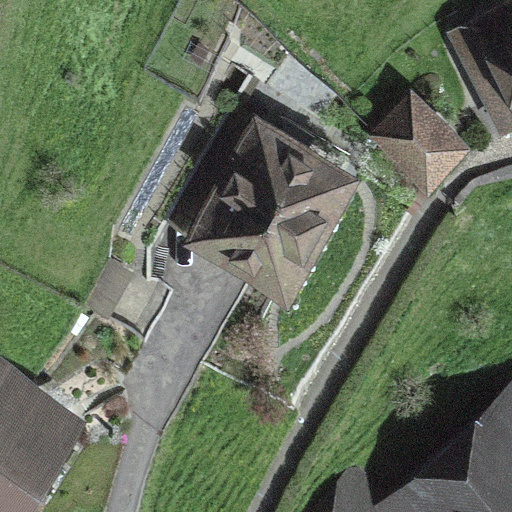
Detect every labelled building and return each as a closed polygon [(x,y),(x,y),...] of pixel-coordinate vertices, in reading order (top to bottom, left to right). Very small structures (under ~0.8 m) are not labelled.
[(452,29),(502,124),(511,118),(511,2),(479,21),(477,16),(452,29)] [(378,130),(414,161),(445,127),(411,94),(378,130)] [(203,228),(281,272),(338,171),(257,126),(203,228)] [(82,305),(135,332),(161,285),(110,256),(82,305)] [(120,360),(135,332),(82,305),(68,331),(120,360)] [(0,511),(57,422),(0,385),(0,511)] [(511,511),(511,411),(405,509),(407,511),(511,511)] [(306,511),(380,511),(384,509),(374,498),(379,493),(349,463),(306,511)]
